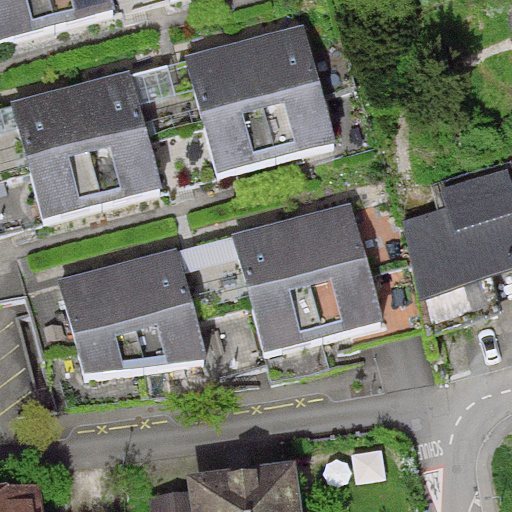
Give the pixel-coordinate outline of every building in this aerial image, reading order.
[(0,0),(0,39),(117,7),(114,0),(0,0)] [(305,24),(185,56),(187,61),(205,129),(216,173),(336,141),(325,99),(313,52),(305,24)] [(313,52),(325,99),(354,92),(341,44),(313,52)] [(205,129),(187,61),(133,75),(151,142),(205,129)] [(131,70),(11,102),(13,107),(32,173),(43,219),(163,187),(151,142),(133,75),(131,70)] [(13,107),(0,110),(0,182),(32,173),(13,107)] [(444,210),(399,224),(410,266),(430,334),(505,310),(493,275),(511,269),(511,174),(510,168),(438,191),(444,210)] [(392,201),(354,211),(371,277),(410,266),(399,224),(392,201)] [(351,202),(231,234),(232,238),(252,309),(264,353),(383,321),(371,277),(354,211),(351,202)] [(252,309),(232,238),(179,252),(197,323),(252,309)] [(177,247),(58,278),(60,286),(77,354),(84,375),(207,361),(197,323),(179,252),(177,247)] [(77,354),(60,286),(26,295),(43,363),(77,354)] [(303,511),(297,458),(186,472),(190,511),(303,511)] [(44,511),(41,483),(0,488),(0,511),(44,511)] [(188,511),(186,492),(147,496),(148,511),(188,511)]
